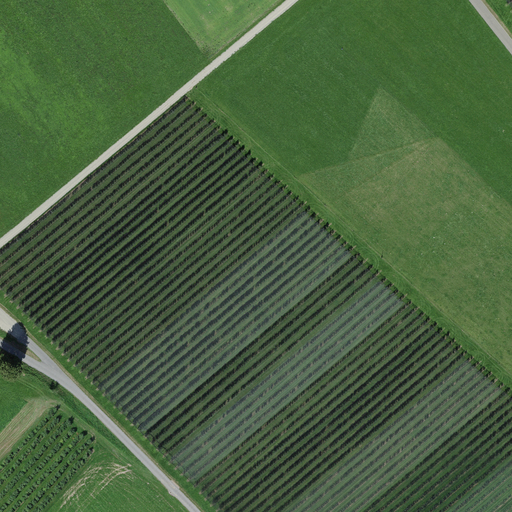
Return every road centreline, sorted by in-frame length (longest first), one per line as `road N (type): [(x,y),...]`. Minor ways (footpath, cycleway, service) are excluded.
road 1 (track): [(0,242),(293,0)]
road 2 (unclassified): [(23,337),(195,511)]
